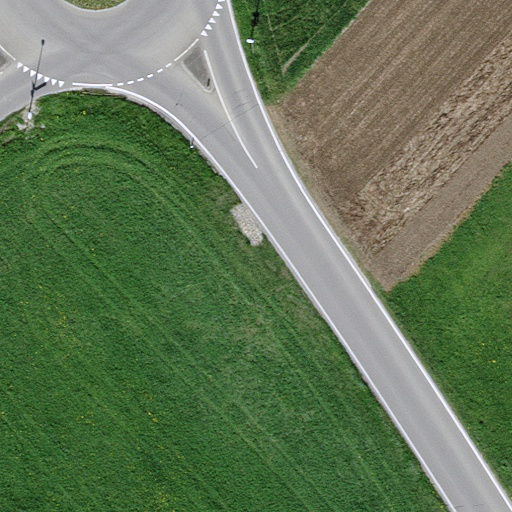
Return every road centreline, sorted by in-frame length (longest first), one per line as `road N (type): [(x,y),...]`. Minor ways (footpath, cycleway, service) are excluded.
road 1 (tertiary): [(229,122),(484,511)]
road 2 (tertiary): [(127,45),(229,122)]
road 3 (tertiary): [(229,122),(204,0)]
